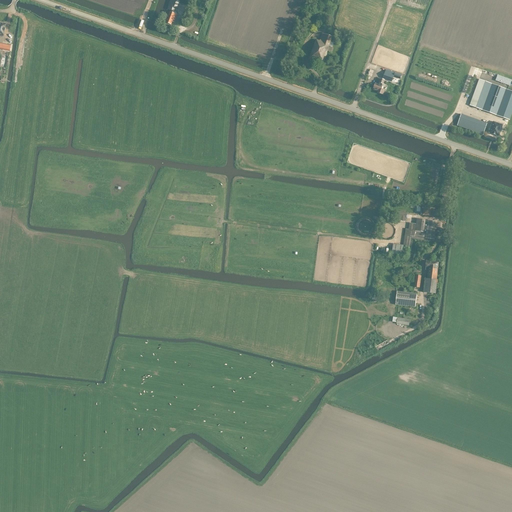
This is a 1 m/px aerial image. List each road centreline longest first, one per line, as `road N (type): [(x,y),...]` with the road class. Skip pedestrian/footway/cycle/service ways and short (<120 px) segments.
road 1 (unclassified): [(511,164),(39,0)]
road 2 (track): [(414,215),(397,239),(382,240),(223,220)]
